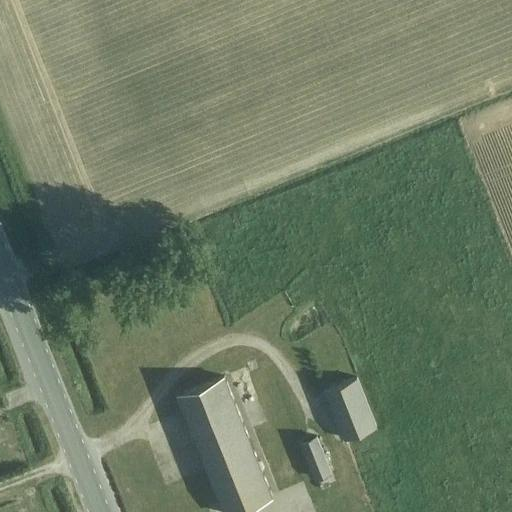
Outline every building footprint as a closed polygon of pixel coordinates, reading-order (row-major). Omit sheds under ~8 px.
[(225,375),(178,395),(225,511),(229,511),(273,494),(225,375)] [(357,377),(325,389),(344,438),(376,426),(357,377)] [(237,384),(244,399),(253,395),(247,380),(237,384)] [(301,442),(316,477),(331,471),(317,436),(301,442)] [(303,477),(283,478),(284,501),(304,500),(303,477)]
